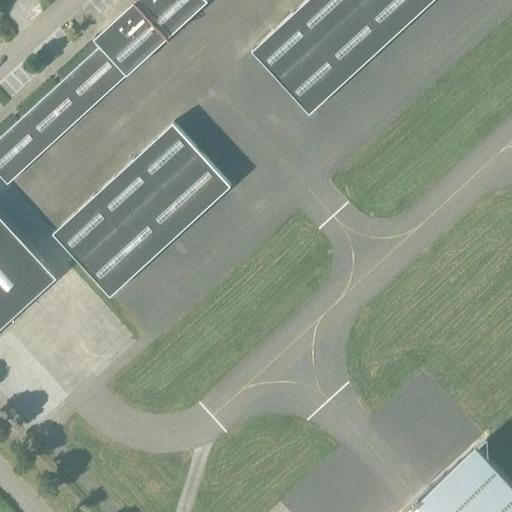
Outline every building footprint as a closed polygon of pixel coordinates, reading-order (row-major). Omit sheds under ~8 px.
[(22,118),(0,138),(0,174),(8,184),(49,147),(89,110),(129,74),(168,37),(208,1),(209,0),(136,0),(135,1),(95,38),(94,39),(101,46),(62,81),(22,118)] [(307,0),(252,51),(310,114),(433,0),(307,0)] [(53,233),(111,296),(231,186),(173,123),(53,233)] [(0,329),(57,278),(0,215),(0,329)] [(419,500),(406,511),(511,511),(511,485),(477,447),(419,500)]
